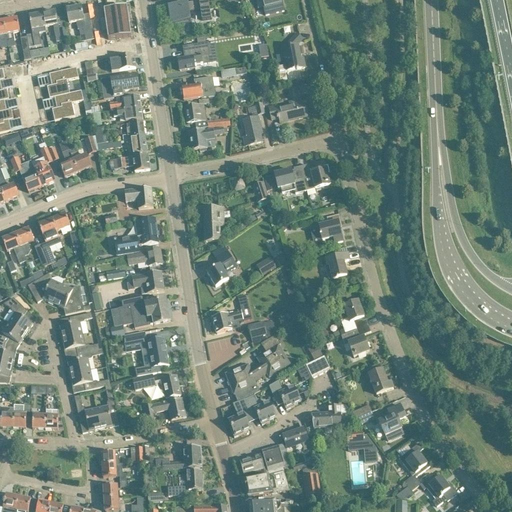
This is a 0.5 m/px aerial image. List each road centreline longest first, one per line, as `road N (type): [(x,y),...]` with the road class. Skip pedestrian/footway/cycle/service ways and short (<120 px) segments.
road 1 (residential): [(490,511),(447,457),(406,381),(360,249),(339,140)]
road 2 (residential): [(212,422),(169,176)]
road 3 (secondary): [(436,127),(446,264),(478,309),(511,329)]
road 4 (residential): [(34,125),(23,67),(149,43)]
road 5 (secondary): [(511,290),(468,252),(436,127)]
road 6 (residential): [(0,226),(91,190),(169,176)]
road 7 (residential): [(169,176),(339,140)]
road 8 (residential): [(339,140),(306,0)]
road 9 (residential): [(1,478),(90,494),(91,448)]
road 10 (residential): [(169,176),(149,43)]
road 11 (secondary): [(436,127),(430,0)]
road 12 (residential): [(91,448),(212,422)]
